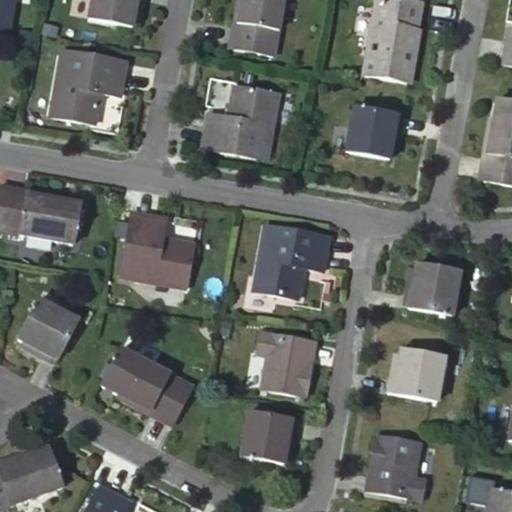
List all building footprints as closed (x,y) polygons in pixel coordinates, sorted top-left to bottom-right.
[(0,0),(0,34),(9,36),(15,0),(0,0)] [(136,3),(141,5),(142,0),(91,0),(88,24),(131,32),(133,25),(136,3)] [(234,51),(242,0),(237,0),(229,51),(234,51)] [(242,0),(234,51),(276,59),(285,0),(242,0)] [(404,85),(419,3),(400,0),(376,0),(363,77),(404,85)] [(141,5),(136,3),(133,25),(137,27),(141,5)] [(503,65),(511,66),(511,31),(510,31),(503,65)] [(124,73),(59,61),(47,126),(89,134),(92,120),(95,121),(98,104),(118,107),(124,73)] [(200,151),(265,163),(276,97),(235,90),(232,104),(229,103),(226,120),(206,117),(200,151)] [(494,124),(483,185),(511,190),(511,106),(497,104),(494,124)] [(390,133),(395,134),(398,119),(349,110),(342,154),(385,162),(386,155),(390,133)] [(483,185),(494,124),(489,123),(478,185),(483,185)] [(395,134),(390,133),(386,155),(391,156),(395,134)] [(2,188),(1,193),(62,204),(63,199),(2,188)] [(1,193),(0,197),(0,235),(75,249),(82,207),(62,204),(1,193)] [(131,216),(120,281),(185,293),(193,251),(179,249),(179,245),(162,242),(166,222),(131,216)] [(329,241),(264,230),(252,295),(294,303),(297,289),(300,289),(303,272),(323,276),(329,241)] [(409,296),(404,295),(401,311),(450,319),(458,275),(414,268),(413,274),(409,296)] [(404,295),(409,296),(413,274),(408,273),(404,295)] [(43,353),(41,358),(54,365),(77,321),(38,300),(17,340),(23,343),(43,353)] [(260,357),(253,392),(304,401),(310,365),(306,365),(309,345),(253,336),(249,356),(260,357)] [(41,358),(43,353),(23,343),(20,347),(41,358)] [(309,345),(306,365),(310,365),(314,346),(309,345)] [(115,396),(171,423),(189,385),(115,350),(97,387),(115,396)] [(396,383),(391,382),(389,398),(437,406),(445,362),(401,355),(400,361),(396,383)] [(391,382),(396,383),(400,361),(395,360),(391,382)] [(171,423),(115,396),(112,401),(169,428),(171,423)] [(287,439),(292,440),(295,424),(246,416),(238,460),(282,468),(283,461),(287,439)] [(421,481),(427,447),(376,438),(370,473),(375,474),(372,493),(428,503),(431,483),(421,481)] [(292,440),(287,439),(283,461),(288,462),(292,440)] [(45,451),(0,468),(0,511),(5,511),(60,491),(45,451)] [(0,468),(27,458),(24,454),(0,463),(0,468)] [(372,493),(375,474),(370,473),(367,492),(372,493)] [(99,492),(88,511),(128,511),(130,509),(99,492)] [(511,511),(511,498),(490,494),(486,511),(511,511)]
